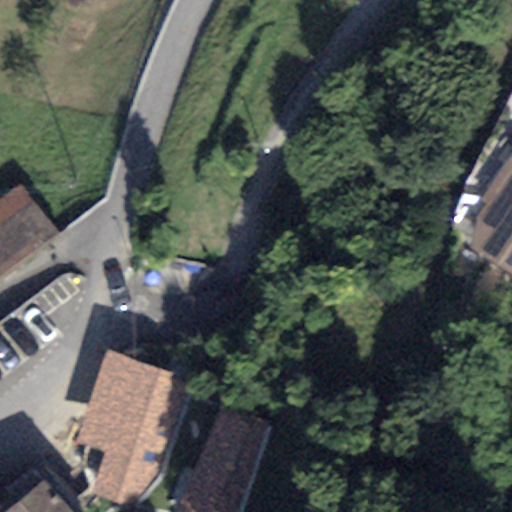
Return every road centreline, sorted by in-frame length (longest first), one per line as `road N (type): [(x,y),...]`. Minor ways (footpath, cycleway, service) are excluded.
road 1 (residential): [(77,330),(163,319),(228,237),(314,89),(386,0)]
road 2 (residential): [(77,330),(195,0)]
road 3 (residential): [(0,448),(37,419),(77,330)]
